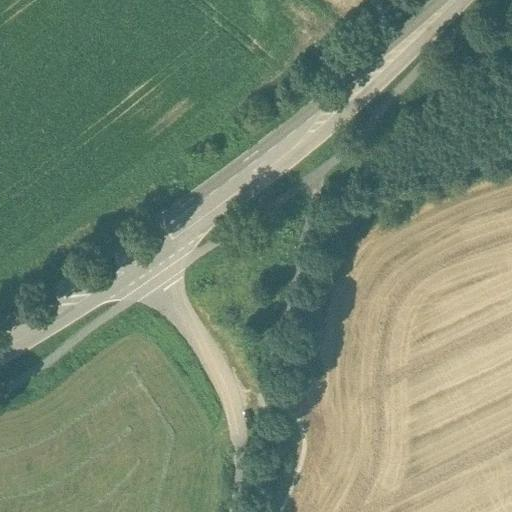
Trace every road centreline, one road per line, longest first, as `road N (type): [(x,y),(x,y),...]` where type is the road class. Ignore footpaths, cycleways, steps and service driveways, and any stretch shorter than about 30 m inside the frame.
road 1 (secondary): [(454,0),(357,87),(198,207),(0,337)]
road 2 (track): [(231,511),(239,429),(226,389),(136,248)]
